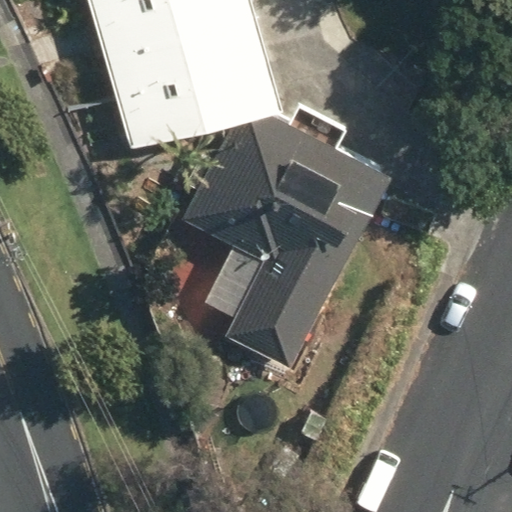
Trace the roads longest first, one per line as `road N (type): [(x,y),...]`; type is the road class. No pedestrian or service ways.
road 1 (residential): [(437,511),(511,320)]
road 2 (residential): [(0,381),(46,511)]
